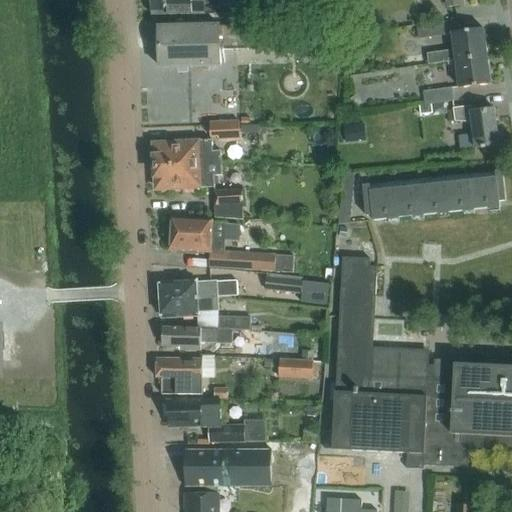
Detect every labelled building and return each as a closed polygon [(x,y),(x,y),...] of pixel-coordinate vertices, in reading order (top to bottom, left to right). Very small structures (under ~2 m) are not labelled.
[(153,0),(153,15),(216,14),(215,0),(153,0)] [(464,0),(446,0),(448,8),(465,6),(464,0)] [(446,35),(445,22),(417,26),(419,39),(446,35)] [(238,50),(238,32),(238,26),(160,27),(161,67),(220,66),(220,50),(238,50)] [(290,27),(280,28),(281,48),(291,48),(290,27)] [(291,48),(302,48),(301,27),(290,27),(291,48)] [(302,48),(311,47),(312,47),(311,27),(301,27),(302,48)] [(260,49),(259,28),(249,29),(249,32),(250,49),(260,49)] [(270,49),(270,28),(259,28),(260,49),(270,49)] [(270,28),(270,49),(281,48),(280,28),(270,28)] [(314,46),(340,45),(339,28),(313,29),(314,46)] [(458,62),(488,57),(484,28),(454,32),(456,50),(428,54),(430,65),(458,61),(458,62)] [(249,32),(238,32),(238,50),(250,49),(249,32)] [(318,75),(333,75),(334,50),(317,50),(317,64),(318,64),(318,75)] [(488,57),(458,62),(461,89),(492,85),(488,57)] [(455,101),(454,88),(424,92),(426,105),(455,101)] [(358,95),(351,100),(358,109),(364,104),(358,95)] [(433,114),(433,106),(420,108),(421,115),(433,114)] [(476,149),(501,146),(495,108),(473,111),(472,106),(454,109),(456,122),(472,123),(476,149)] [(240,137),(240,122),(211,123),(212,138),(240,137)] [(361,141),(359,126),(345,128),(347,142),(361,141)] [(157,168),(223,164),(222,152),(213,152),(213,141),(179,143),(178,145),(156,146),(153,149),(154,158),(157,160),(157,168)] [(321,150),(321,162),(329,162),(329,150),(321,150)] [(223,176),(223,164),(157,168),(157,173),(155,177),(155,185),(159,188),(159,190),(181,189),(183,190),(215,189),(215,176),(223,176)] [(504,177),(364,192),(367,217),(373,216),(374,221),(389,220),(389,217),(399,216),(399,219),(414,217),(414,215),(425,214),(425,216),(440,214),(440,212),(450,211),(450,213),(465,212),(465,209),(476,208),(476,210),(490,209),(490,207),(501,205),(501,203),(507,202),(504,177)] [(245,219),(244,190),(215,191),(216,218),(237,220),(245,219)] [(227,224),(213,223),(213,221),(174,219),(172,249),(211,252),(220,253),(220,251),(225,251),(226,242),(227,224)] [(225,251),(220,251),(220,253),(211,252),(210,268),(276,272),(293,274),(295,256),(277,256),(277,254),(225,251)] [(335,393),(332,450),(406,453),(406,469),(423,469),(423,465),(468,468),(469,448),(511,450),(511,367),(456,364),(455,367),(427,366),(428,353),(372,350),(376,268),(369,267),(369,260),(342,258),(336,393),(335,393)] [(331,285),(304,282),(304,280),(268,275),(266,289),(302,293),(301,303),(328,306),(329,296),(331,285)] [(161,285),(162,301),(219,298),(239,297),(238,282),(218,284),(218,283),(197,284),(197,281),(177,282),(175,284),(161,285)] [(219,298),(162,301),(163,316),(181,315),(183,318),(199,317),(199,314),(219,313),(219,298)] [(200,320),(199,328),(252,330),(252,317),(220,316),(219,320),(200,320)] [(201,351),(201,343),(233,345),(233,330),(165,328),(164,346),(179,347),(179,350),(201,351)] [(158,359),(158,378),(163,378),(163,395),(164,395),(204,395),(204,360),(158,359)] [(280,378),(314,379),(315,361),(280,360),(280,378)] [(222,426),(222,400),(169,401),(170,419),(174,419),(174,424),(170,424),(170,426),(188,425),(191,429),(198,429),(200,425),(205,425),(205,426),(210,426),(222,426)] [(246,425),(222,426),(210,426),(210,443),(267,442),(267,421),(246,421),(246,425)] [(262,488),(262,450),(186,450),(186,488),(262,488)] [(218,494),(219,488),(204,488),(204,493),(207,493),(207,495),(186,495),(186,503),(192,503),(191,509),(186,509),(186,510),(188,510),(188,511),(216,511),(216,496),(219,496),(219,494),(218,494)] [(328,499),(327,511),(378,511),(362,510),(363,501),(328,499)]
